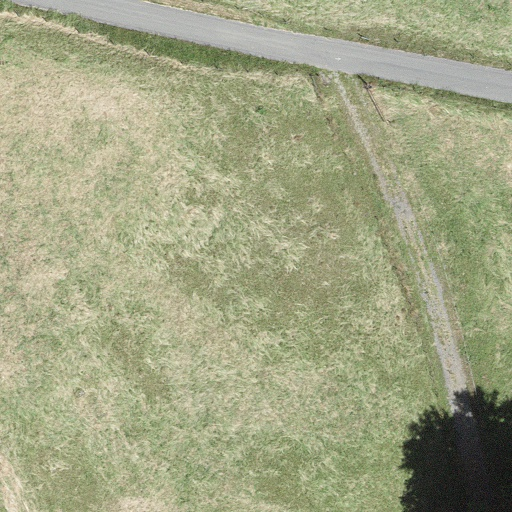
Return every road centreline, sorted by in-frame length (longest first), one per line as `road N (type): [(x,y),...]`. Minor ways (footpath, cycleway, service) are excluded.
road 1 (track): [(331,56),(444,330),(476,511)]
road 2 (unclassified): [(511,90),(64,0)]
